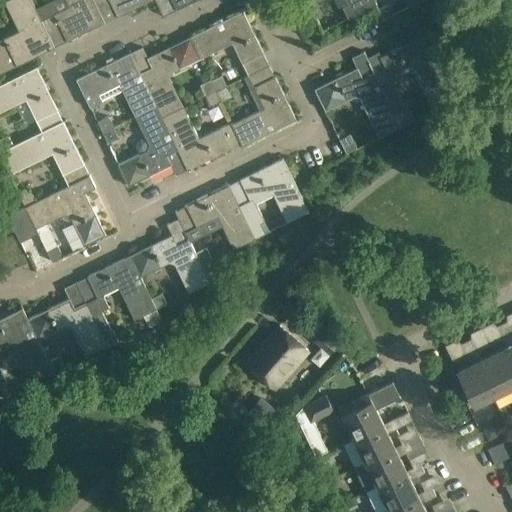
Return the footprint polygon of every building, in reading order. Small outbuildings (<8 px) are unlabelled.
[(0,73),(54,47),(54,46),(41,20),(30,0),(5,0),(4,1),(19,31),(0,40),(0,73)] [(41,20),(54,46),(67,40),(67,41),(105,22),(96,5),(93,0),(66,0),(69,6),(41,20)] [(93,0),(96,5),(106,0),(109,0),(117,16),(150,0),(93,0)] [(154,0),(163,16),(196,0),(154,0)] [(306,0),(308,4),(315,0),(350,0),(351,2),(342,7),(348,19),(377,5),(374,0),(306,0)] [(386,5),(379,9),(384,19),(394,14),(390,6),(386,5)] [(189,37),(200,59),(232,43),(247,75),(269,65),(243,11),(189,37)] [(367,58),(379,83),(401,127),(415,119),(410,108),(407,110),(391,77),(412,67),(433,111),(455,100),(423,36),(380,57),(378,53),(367,58)] [(156,105),(162,117),(183,107),(169,78),(173,72),(200,59),(189,37),(147,57),(142,47),(131,53),(156,105)] [(379,137),(401,127),(379,83),(367,58),(364,51),(352,58),(357,68),(314,89),(325,110),(354,96),(360,98),(379,137)] [(76,79),(90,108),(102,102),(101,100),(121,90),(134,116),(156,105),(131,53),(131,52),(76,79)] [(263,107),(231,123),(241,144),(242,146),(296,119),(269,65),(247,75),(263,107)] [(41,132),(62,121),(57,110),(58,110),(37,67),(0,84),(0,112),(26,99),(41,132)] [(210,81),(215,91),(227,85),(221,75),(210,81)] [(215,91),(210,81),(210,79),(200,84),(205,96),(215,91)] [(232,96),(227,85),(215,91),(220,100),(221,102),(232,96)] [(220,100),(215,91),(205,96),(210,105),(220,100)] [(187,170),(162,117),(156,105),(134,116),(148,144),(146,150),(117,164),(128,186),(171,165),(176,175),(187,170)] [(162,117),(187,170),(231,149),(231,148),(240,143),(240,144),(241,144),(231,123),(230,122),(198,138),(183,107),(162,117)] [(102,132),(113,127),(108,116),(97,122),(102,132)] [(41,132),(13,145),(0,151),(0,156),(9,175),(52,154),(62,175),(67,185),(89,175),(63,121),(62,121),(41,132)] [(118,138),(113,127),(102,132),(107,143),(118,138)] [(357,148),(350,134),(339,139),(346,154),(357,148)] [(0,138),(0,151),(13,145),(8,135),(0,138)] [(229,185),(240,206),(255,238),(266,233),(261,222),(264,220),(254,199),(272,191),(287,223),(308,212),(282,158),(239,179),(240,180),(229,185)] [(89,175),(67,185),(40,199),(36,201),(25,207),(6,216),(19,242),(39,232),(37,228),(64,214),(69,217),(84,245),(105,235),(85,193),(95,187),(89,175)] [(255,238),(240,206),(229,185),(229,184),(186,205),(186,206),(175,211),(178,219),(185,233),(218,217),(233,249),(255,238)] [(20,196),(25,207),(36,201),(31,191),(20,196)] [(201,265),(195,254),(185,233),(178,219),(167,224),(172,234),(130,255),(140,276),(170,262),(175,264),(189,292),(209,282),(201,265)] [(62,256),(57,245),(46,251),(52,261),(62,256)] [(195,254),(201,265),(212,259),(207,248),(195,254)] [(150,297),(140,276),(130,255),(86,276),(92,288),(81,294),(85,302),(106,346),(118,341),(112,330),(110,331),(101,312),(109,308),(102,295),(118,287),(134,319),(146,313),(156,308),(150,297)] [(162,292),(150,297),(156,308),(167,303),(162,292)] [(27,319),(38,340),(66,326),(72,328),(86,356),(106,346),(85,302),(74,307),(70,298),(27,319)] [(0,398),(10,393),(5,383),(7,382),(0,368),(0,345),(11,340),(32,383),(54,372),(49,362),(48,361),(41,345),(38,340),(27,319),(22,308),(0,318),(0,398)] [(497,326),(501,336),(511,331),(507,321),(497,326)] [(308,350),(279,325),(245,363),(274,389),(308,350)] [(511,344),(511,331),(501,336),(506,346),(511,344)] [(320,333),(313,340),(330,355),(337,347),(320,333)] [(466,341),(461,344),(466,354),(476,349),(471,339),(466,341)] [(494,353),(511,388),(511,344),(506,346),(494,353)] [(493,397),(511,388),(494,353),(481,359),(476,349),(466,354),(470,364),(476,361),(493,397)] [(58,356),(48,361),(49,362),(54,372),(64,367),(58,356)] [(476,361),(470,364),(457,370),(475,406),(493,397),(476,361)] [(371,401),(342,415),(354,439),(383,424),(376,409),(400,397),(393,382),(368,394),(371,401)] [(314,421),(335,410),(327,394),(295,410),(310,440),(321,435),(314,421)] [(242,421),(263,438),(270,429),(250,412),(242,421)] [(407,412),(383,424),(354,439),(365,462),(395,448),(387,433),(412,421),(407,412)] [(395,448),(365,462),(354,468),(365,491),(377,486),(406,471),(399,456),(406,453),(408,459),(426,450),(419,436),(395,448)] [(511,437),(488,449),(495,464),(511,455),(511,437)] [(418,494),(410,479),(424,472),(420,464),(406,471),(377,486),(388,509),(418,494)] [(426,511),(422,503),(436,496),(432,487),(418,494),(388,509),(381,511),(426,511)]
